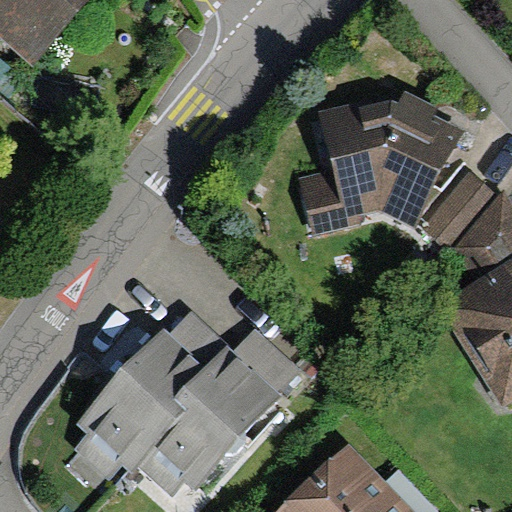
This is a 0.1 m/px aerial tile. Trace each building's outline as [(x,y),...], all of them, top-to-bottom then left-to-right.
[(0,0),(0,71),(14,83),(85,0),(0,0)] [(454,145),(387,111),(305,132),(323,229),(374,219),(410,234),(454,145)] [(511,228),(497,208),(445,244),(479,294),(439,322),(502,413),(511,406),(511,228)] [(156,340),(65,439),(118,487),(143,460),(193,506),(278,414),(268,404),(287,383),(241,341),(218,367),(176,329),(162,345),(156,340)] [(388,511),(342,466),(295,511),(388,511)]
